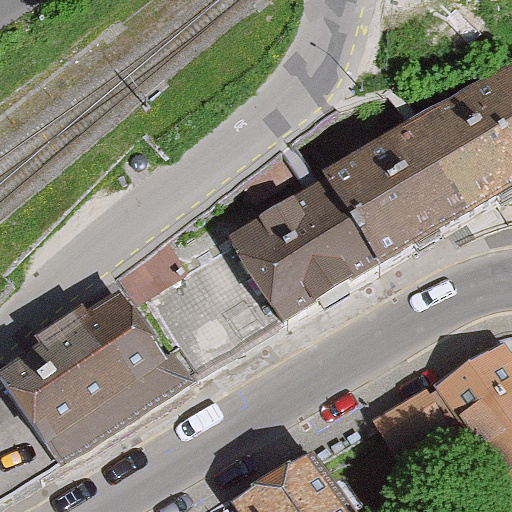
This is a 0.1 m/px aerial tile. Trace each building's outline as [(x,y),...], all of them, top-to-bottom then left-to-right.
[(511,184),(511,81),(504,69),(412,125),(319,180),(375,269),(480,204),(511,184)] [(375,269),(319,180),(311,185),(229,237),(236,248),(148,302),(177,348),(196,379),(273,332),(283,326),(375,269)] [(1,377),(59,467),(196,379),(177,348),(165,355),(126,294),(89,318),(83,307),(37,337),(44,349),(1,377)] [(511,338),(501,341),(511,357),(511,338)] [(511,357),(501,341),(435,386),(439,392),(460,422),(511,497),(511,357)] [(460,422),(439,392),(431,397),(426,389),(374,422),(400,461),(460,422)] [(351,511),(308,451),(232,505),(236,511),(351,511)]
